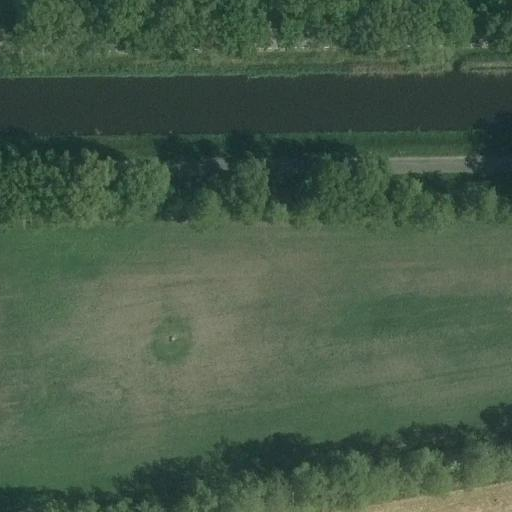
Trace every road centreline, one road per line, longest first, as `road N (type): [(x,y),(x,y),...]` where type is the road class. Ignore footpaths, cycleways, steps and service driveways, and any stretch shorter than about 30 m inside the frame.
road 1 (tertiary): [(511,36),(0,44)]
road 2 (unclassified): [(511,164),(0,171)]
